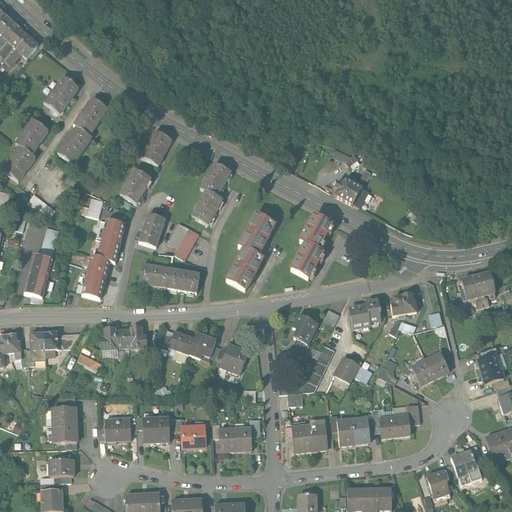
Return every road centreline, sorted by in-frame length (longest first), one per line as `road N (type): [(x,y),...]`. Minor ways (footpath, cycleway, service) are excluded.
road 1 (secondary): [(98,77),(417,252)]
road 2 (residential): [(274,479),(417,458),(457,409)]
road 3 (residential): [(103,478),(119,472),(215,486),(274,479)]
road 4 (residential): [(263,306),(274,479)]
road 5 (residential): [(115,313),(134,220),(153,182)]
road 6 (residential): [(308,298),(398,276),(417,252)]
road 7 (residential): [(204,309),(212,246),(237,192)]
